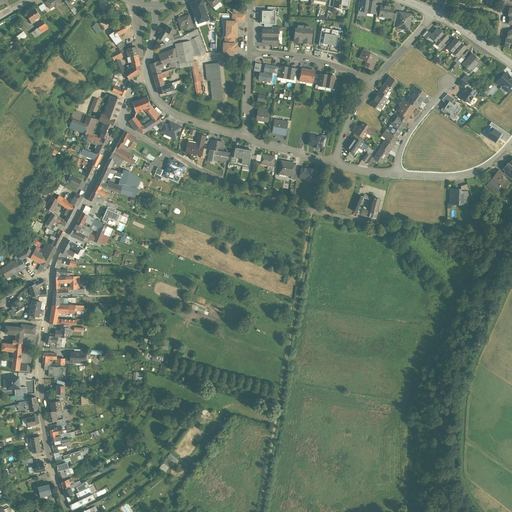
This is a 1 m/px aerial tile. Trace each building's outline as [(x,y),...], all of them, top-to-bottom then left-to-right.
[(59,0),(49,0),(46,2),(50,9),(56,5),(57,7),(62,4),(59,0)] [(202,3),(201,0),(192,4),(194,11),(196,17),(198,23),(208,19),(205,12),(202,3)] [(333,0),(332,7),(338,8),(339,5),(340,5),(346,6),(347,0),(333,0)] [(368,0),(361,0),(361,2),(360,11),(366,12),(368,1),(368,0)] [(368,1),(366,12),(366,13),(373,14),(374,5),(375,2),(368,1)] [(387,7),(380,6),(379,12),(378,16),(379,16),(385,17),(387,7)] [(393,8),(387,7),(385,17),(391,19),(392,14),(393,8)] [(35,9),(26,15),(31,23),(40,17),(35,9)] [(264,24),(272,24),(272,20),(275,20),(275,10),(274,10),(267,10),(261,10),(260,24),(264,24)] [(411,15),(398,12),(398,13),(397,19),(397,21),(401,21),(399,29),(408,30),(411,15)] [(189,15),(177,19),(180,27),(185,25),(187,29),(193,27),(192,25),(189,15)] [(232,21),(225,21),(224,22),(224,24),(225,25),(226,25),(226,30),(231,30),(231,29),(237,29),(237,21),(232,21)] [(43,22),(37,26),(38,28),(40,30),(46,26),(43,22)] [(122,26),(113,30),(113,31),(114,32),(109,36),(115,45),(121,41),(118,37),(118,36),(118,35),(125,32),(125,31),(124,30),(131,27),(130,22),(122,26)] [(96,24),(92,27),(97,34),(101,30),(96,24)] [(304,26),(297,25),(297,29),(295,29),(294,42),(302,43),(304,26)] [(176,31),(168,26),(165,32),(172,36),(176,31)] [(311,27),(304,26),(302,43),(311,44),(312,30),(310,30),(311,27)] [(38,28),(31,33),(35,38),(39,35),(42,33),(40,30),(38,28)] [(319,45),(339,49),(342,32),(322,28),(319,45)] [(183,36),(180,38),(174,40),(175,44),(175,48),(179,64),(180,64),(180,68),(192,67),(191,62),(194,61),(193,56),(195,55),(195,56),(206,52),(199,35),(197,29),(194,30),(183,36)] [(231,30),(226,30),(226,33),(225,33),(224,34),(224,36),(225,37),(235,37),(237,37),(237,29),(231,29),(231,30)] [(431,35),(430,37),(436,42),(443,34),(437,29),(431,35)] [(163,30),(158,39),(163,42),(166,37),(170,39),(172,36),(165,32),(163,30)] [(16,37),(20,42),(27,36),(23,31),(16,37)] [(436,42),(434,44),(439,47),(439,48),(443,43),(447,38),(443,34),(436,42)] [(450,44),(447,48),(452,53),(460,44),(455,39),(450,44)] [(169,42),(155,48),(157,51),(175,44),(174,40),(172,41),(169,42)] [(446,45),(441,50),(444,52),(447,48),(450,44),(449,42),(446,45)] [(225,43),(223,43),(223,53),(228,53),(234,53),(236,53),(236,51),(237,51),(237,46),(236,46),(236,43),(234,43),(225,43)] [(443,43),(439,48),(439,47),(437,49),(440,52),(441,50),(446,45),(443,43)] [(460,44),(452,53),(457,57),(461,53),(465,48),(460,44)] [(135,47),(127,49),(126,50),(127,57),(129,57),(137,56),(135,47)] [(175,48),(159,55),(158,55),(160,61),(162,64),(166,63),(170,62),(171,67),(171,69),(180,68),(180,64),(179,64),(175,48)] [(369,53),(363,51),(359,58),(369,63),(367,67),(372,69),(377,57),(369,53)] [(126,73),(119,60),(119,58),(115,52),(110,54),(114,61),(115,63),(117,67),(120,72),(122,75),(125,73),(126,73)] [(461,53),(457,57),(454,61),(456,63),(458,61),(463,55),(461,53)] [(472,54),(463,63),(471,71),(475,67),(480,61),(479,62),(471,55),(472,54)] [(137,56),(129,57),(130,63),(131,68),(139,66),(137,56)] [(160,61),(150,65),(151,67),(153,75),(161,73),(167,71),(171,70),(171,69),(171,67),(164,69),(162,64),(160,61)] [(194,61),(191,62),(192,67),(197,95),(202,94),(196,61),(194,61)] [(218,64),(209,65),(210,81),(212,99),(222,98),(218,64)] [(275,67),(265,65),(264,71),(265,71),(264,74),(260,73),(259,78),(260,78),(260,80),(269,82),(270,80),(271,80),(272,72),(274,73),(275,67)] [(139,66),(131,68),(132,68),(129,70),(126,73),(125,73),(128,78),(129,80),(141,71),(139,66)] [(288,68),(281,66),(281,67),(280,73),(279,77),(286,79),(288,68)] [(295,69),(288,68),(286,79),(293,80),(294,76),(295,69)] [(300,79),(299,81),(306,82),(308,70),(302,69),(301,70),(300,79)] [(314,71),(308,70),(306,82),(312,83),(314,74),(314,71)] [(161,73),(153,75),(157,87),(164,85),(162,77),(161,73)] [(511,79),(505,73),(496,83),(506,91),(511,85),(511,84),(511,79)] [(327,75),(320,74),(320,77),(319,84),(318,86),(325,87),(327,75)] [(334,76),(327,75),(325,87),(332,88),(334,79),(334,76)] [(125,82),(123,86),(122,89),(126,91),(130,82),(129,80),(128,78),(125,82)] [(469,84),(461,79),(458,85),(463,88),(463,89),(464,87),(466,89),(467,87),(469,84)] [(389,80),(386,84),(384,83),(383,85),(379,90),(385,94),(386,95),(394,84),(394,83),(389,80)] [(171,83),(164,85),(166,92),(173,90),(172,85),(171,83)] [(164,85),(157,87),(159,94),(166,92),(164,85)] [(114,86),(112,91),(124,97),(126,91),(122,89),(121,90),(114,86)] [(476,93),(467,87),(466,89),(464,87),(463,89),(463,88),(462,90),(463,91),(464,92),(460,97),(463,99),(464,101),(465,102),(466,101),(467,102),(468,100),(470,101),(471,101),(472,101),(473,98),(473,97),(476,93)] [(419,93),(415,90),(412,95),(421,101),(425,97),(419,93)] [(383,97),(378,93),(374,97),(384,104),(387,99),(383,97)] [(455,99),(447,94),(442,100),(447,104),(450,100),(453,102),(455,99)] [(421,101),(412,95),(409,100),(412,102),(418,106),(421,101)] [(123,101),(112,97),(105,115),(101,114),(99,121),(102,122),(105,123),(113,126),(123,101)] [(148,97),(141,99),(144,109),(151,107),(148,97)] [(384,104),(374,97),(371,102),(377,106),(380,109),(384,104)] [(141,99),(132,103),(136,112),(144,110),(144,109),(141,99)] [(410,104),(403,99),(400,104),(403,107),(400,112),(401,113),(408,118),(415,108),(410,104)] [(452,103),(453,102),(450,100),(447,104),(446,106),(445,105),(443,109),(451,115),(450,116),(454,119),(461,109),(458,107),(459,106),(456,103),(455,105),(452,103)] [(144,109),(144,110),(152,120),(158,116),(151,107),(144,109)] [(262,109),(261,112),(258,112),(256,120),(268,122),(270,110),(262,109)] [(408,118),(401,113),(398,117),(405,122),(408,118)] [(152,120),(142,127),(141,126),(137,129),(139,132),(143,134),(155,125),(162,121),(158,116),(152,120)] [(398,117),(397,116),(393,121),(396,123),(392,129),(399,134),(406,123),(398,117)] [(87,117),(83,126),(80,125),(78,131),(88,135),(90,136),(96,121),(87,117)] [(141,126),(134,117),(129,121),(136,130),(137,129),(141,126)] [(287,122),(275,120),(272,133),(285,135),(286,128),(287,122)] [(80,125),(81,124),(72,121),(69,128),(78,131),(80,125)] [(164,124),(162,121),(155,125),(161,130),(160,132),(164,134),(165,133),(165,132),(168,126),(167,126),(164,124)] [(375,130),(363,121),(355,133),(363,139),(367,133),(371,136),(375,130)] [(181,128),(169,122),(167,126),(168,126),(165,132),(165,133),(171,135),(170,137),(176,139),(181,128)] [(496,130),(498,127),(491,122),(489,125),(491,127),(496,130)] [(113,126),(105,123),(101,134),(103,134),(109,137),(113,126)] [(502,134),(496,130),(491,127),(488,132),(490,134),(487,138),(495,143),(498,139),(499,139),(502,134)] [(399,134),(392,129),(389,132),(396,137),(399,134)] [(389,132),(385,130),(382,135),(387,138),(382,145),(390,150),(398,138),(389,132)] [(136,138),(125,131),(119,141),(123,144),(126,145),(129,140),(130,140),(133,142),(136,138)] [(363,139),(355,133),(353,136),(355,137),(361,142),(363,139)] [(90,136),(88,135),(86,141),(97,145),(99,143),(102,145),(104,139),(102,138),(101,140),(90,136)] [(196,145),(188,144),(186,152),(201,155),(203,148),(205,136),(198,135),(196,145)] [(322,138),(314,136),(314,138),(311,137),(310,139),(310,140),(310,141),(309,145),(314,146),(315,147),(317,148),(318,147),(320,148),(321,145),(323,138),(322,138)] [(361,142),(355,137),(347,149),(350,152),(353,154),(354,152),(358,147),(364,151),(368,146),(361,142)] [(102,145),(99,143),(97,145),(94,153),(102,155),(105,148),(108,140),(104,139),(102,145)] [(211,140),(210,142),(209,149),(211,150),(216,151),(217,146),(222,147),(223,142),(211,140)] [(116,147),(113,152),(112,153),(123,160),(132,164),(134,165),(136,163),(137,163),(138,162),(138,161),(138,160),(139,158),(138,158),(134,156),(133,157),(120,149),(116,147)] [(251,150),(234,147),(234,148),(232,157),(231,163),(249,166),(249,164),(250,157),(251,150)] [(86,150),(81,148),(77,159),(82,161),(85,154),(86,150)] [(388,153),(381,148),(373,158),(382,164),(389,153),(388,153)] [(216,151),(211,150),(209,159),(215,160),(215,162),(216,160),(225,161),(225,159),(228,160),(229,156),(230,153),(229,153),(229,154),(219,152),(219,151),(216,151)] [(101,156),(90,152),(89,156),(88,157),(95,159),(99,161),(101,156)] [(123,160),(112,153),(109,159),(113,161),(120,165),(122,160),(123,160)] [(366,153),(362,160),(366,162),(370,156),(366,153)] [(274,157),(262,155),(260,164),(268,165),(273,166),(274,160),(274,157)] [(164,170),(162,175),(173,179),(175,175),(179,177),(184,166),(168,159),(164,170)] [(296,164),(281,161),(279,174),(291,176),(292,176),(293,172),(294,172),(294,171),(296,164)] [(87,170),(86,172),(92,175),(96,167),(92,165),(90,164),(87,170)] [(105,167),(98,182),(104,184),(107,180),(107,177),(109,173),(111,170),(109,169),(105,167)] [(164,170),(157,167),(153,176),(160,180),(162,175),(164,170)] [(316,170),(307,168),(305,180),(314,181),(315,176),(316,170)] [(128,172),(123,170),(123,173),(123,174),(120,184),(125,185),(128,172)] [(128,172),(125,185),(143,190),(145,185),(131,173),(128,172)] [(498,173),(489,184),(488,183),(496,190),(499,186),(499,187),(500,186),(502,188),(504,186),(506,187),(509,182),(502,176),(498,173)] [(81,180),(73,176),(71,182),(70,183),(78,187),(81,180)] [(122,187),(108,183),(108,185),(107,189),(120,193),(120,192),(120,193),(122,187)] [(496,190),(488,183),(486,186),(495,194),(498,191),(496,190)] [(58,184),(55,190),(54,192),(59,195),(64,187),(58,184)] [(467,184),(461,186),(461,190),(460,190),(460,192),(466,192),(466,191),(469,190),(467,184)] [(103,187),(96,185),(96,186),(94,188),(92,192),(101,195),(102,196),(104,191),(102,190),(103,187)] [(122,187),(120,193),(132,197),(135,188),(122,185),(122,187)] [(461,190),(457,190),(452,190),(451,190),(450,204),(458,204),(459,204),(459,202),(467,202),(467,192),(466,192),(460,192),(460,190),(461,190)] [(92,192),(91,195),(88,200),(89,200),(88,200),(93,202),(97,203),(99,198),(101,195),(92,192)] [(71,197),(65,194),(63,198),(64,199),(71,203),(73,200),(71,199),(71,197)] [(63,198),(59,195),(56,200),(58,201),(70,209),(72,204),(71,203),(64,199),(63,198)] [(358,195),(351,210),(357,212),(358,212),(357,211),(363,197),(358,195)] [(56,200),(52,197),(45,208),(52,212),(58,201),(56,200)] [(76,198),(74,197),(73,200),(71,203),(72,204),(78,207),(81,200),(76,198)] [(380,200),(373,197),(372,201),(370,209),(369,211),(366,210),(363,208),(361,213),(368,216),(376,219),(380,200)] [(150,201),(141,198),(138,205),(148,208),(150,201)] [(70,209),(64,220),(69,224),(78,207),(72,204),(70,209)] [(86,206),(82,212),(88,215),(91,210),(86,206)] [(114,212),(107,209),(102,220),(106,222),(108,218),(117,222),(120,215),(114,212)] [(88,215),(82,212),(77,222),(83,225),(84,222),(85,221),(91,224),(94,219),(91,217),(90,217),(88,215)] [(53,214),(45,224),(50,227),(55,220),(57,216),(53,214)] [(69,224),(57,216),(55,220),(67,228),(69,224)] [(101,224),(94,219),(91,224),(100,229),(105,231),(106,227),(107,226),(102,224),(101,224)] [(37,233),(42,225),(36,222),(32,230),(37,233)] [(83,225),(77,222),(73,230),(78,233),(79,232),(88,236),(90,234),(90,233),(81,228),(83,225)] [(57,238),(55,241),(54,240),(51,245),(56,248),(65,232),(61,230),(59,233),(57,238)] [(78,233),(73,230),(70,235),(82,241),(85,236),(78,233)] [(98,232),(96,237),(94,241),(103,244),(106,238),(103,236),(103,235),(98,232)] [(84,249),(68,239),(63,247),(68,249),(70,246),(70,245),(71,246),(71,247),(76,250),(75,253),(80,256),(84,249)] [(43,250),(37,262),(41,264),(45,266),(46,267),(56,248),(51,245),(47,243),(43,250)] [(75,253),(68,250),(68,249),(63,247),(60,252),(66,255),(67,256),(67,254),(73,256),(74,255),(75,253)] [(34,250),(30,258),(37,262),(43,250),(40,249),(38,252),(34,250)] [(20,259),(21,260),(27,257),(25,252),(19,255),(19,256),(20,259)] [(64,259),(58,257),(56,265),(60,266),(61,263),(69,265),(70,260),(64,259)] [(21,260),(20,259),(16,261),(20,269),(25,266),(21,260)] [(20,269),(16,261),(1,269),(6,278),(21,270),(20,269)] [(59,269),(54,269),(54,277),(58,277),(58,276),(59,276),(59,274),(64,274),(65,270),(63,270),(59,270),(59,269)] [(58,277),(54,277),(54,290),(59,290),(59,291),(59,289),(60,289),(59,283),(65,282),(65,277),(58,277)] [(76,277),(70,277),(70,282),(70,288),(66,288),(66,290),(67,290),(72,289),(79,289),(79,277),(76,277)] [(37,283),(29,287),(32,297),(33,297),(39,295),(38,292),(36,287),(38,286),(37,283)] [(59,290),(54,290),(53,298),(58,298),(59,295),(68,294),(69,294),(69,293),(72,293),(72,289),(67,290),(66,290),(59,291),(59,290)] [(18,300),(14,303),(13,302),(12,303),(12,304),(10,305),(13,309),(15,312),(23,306),(18,300)] [(38,301),(32,300),(31,308),(40,309),(41,302),(38,301)] [(193,304),(191,308),(203,314),(205,309),(193,304)] [(59,305),(53,305),(50,318),(57,319),(58,313),(60,313),(61,305),(59,305)] [(63,305),(61,305),(60,313),(68,313),(68,311),(68,308),(68,305),(63,305)] [(76,305),(68,305),(68,308),(68,311),(68,313),(73,313),(74,312),(74,309),(76,309),(76,305)] [(40,309),(31,308),(30,315),(35,316),(39,316),(40,309)] [(13,309),(7,313),(10,317),(12,317),(17,314),(15,312),(13,309)] [(21,328),(6,326),(5,333),(16,335),(16,340),(23,341),(24,333),(24,328),(21,328)] [(68,327),(61,327),(60,332),(56,331),(56,337),(65,338),(68,338),(68,337),(65,337),(65,334),(68,334),(68,327)] [(167,346),(169,341),(162,339),(160,348),(167,350),(168,346),(167,346)] [(16,340),(13,340),(13,344),(12,346),(15,346),(14,352),(14,354),(13,354),(13,357),(12,360),(13,361),(12,367),(12,369),(19,370),(21,359),(22,354),(21,354),(22,345),(23,345),(24,341),(23,341),(16,340)] [(13,344),(3,342),(2,350),(14,352),(15,346),(12,346),(13,344)] [(91,355),(98,355),(98,360),(103,360),(103,350),(91,350),(91,355)] [(71,359),(65,359),(65,365),(72,365),(72,362),(85,363),(85,359),(86,359),(85,359),(85,357),(86,357),(85,357),(85,353),(86,353),(85,353),(79,352),(79,353),(77,353),(77,352),(74,352),(74,353),(72,352),(71,352),(71,355),(71,356),(71,359)] [(53,354),(43,353),(42,364),(44,364),(47,364),(47,361),(48,359),(53,359),(53,354)] [(145,359),(158,362),(158,359),(166,361),(167,358),(146,353),(145,359)] [(8,360),(1,359),(1,366),(12,367),(13,361),(12,360),(8,360)] [(50,367),(48,367),(48,370),(48,377),(54,377),(54,380),(59,380),(59,377),(63,377),(63,367),(50,367)] [(138,377),(138,372),(133,372),(133,380),(144,380),(144,377),(138,377)] [(15,389),(20,388),(19,378),(7,379),(8,389),(15,389)] [(57,386),(56,386),(56,394),(65,395),(65,386),(57,386)] [(15,389),(15,396),(17,395),(27,395),(26,387),(20,388),(15,389)] [(56,398),(50,399),(52,412),(54,411),(62,410),(60,398),(56,398)] [(62,410),(54,411),(56,421),(56,425),(70,422),(68,409),(62,410)] [(52,412),(47,412),(48,422),(56,421),(54,411),(52,412)] [(34,417),(26,418),(26,419),(27,425),(26,425),(26,427),(36,425),(34,417)] [(53,430),(50,430),(51,437),(59,435),(58,434),(63,433),(61,427),(53,428),(53,430)] [(38,437),(30,438),(30,442),(31,446),(39,444),(38,437)] [(61,441),(54,442),(52,443),(53,448),(58,447),(62,446),(62,447),(71,445),(69,439),(61,441)] [(39,444),(31,446),(32,450),(30,450),(31,453),(32,453),(41,452),(39,444)] [(80,451),(63,457),(64,460),(69,459),(71,464),(75,463),(75,462),(83,459),(80,451)] [(169,467),(171,469),(178,459),(171,454),(160,469),(165,472),(169,467)] [(38,461),(34,462),(35,468),(32,469),(33,473),(36,473),(45,471),(43,462),(38,463),(38,461)] [(56,466),(58,472),(69,469),(67,463),(56,466)] [(65,470),(58,472),(61,483),(65,481),(68,479),(66,473),(66,470),(65,470)] [(65,481),(61,483),(63,489),(70,486),(68,479),(65,481)] [(77,486),(71,489),(73,494),(76,493),(85,488),(83,484),(81,485),(77,486)] [(49,485),(38,488),(40,494),(41,498),(48,496),(49,500),(53,499),(49,485)] [(70,486),(63,489),(64,492),(66,498),(69,497),(73,494),(71,489),(70,486)] [(89,487),(78,493),(78,494),(81,500),(93,494),(89,487)] [(81,500),(69,506),(72,511),(95,500),(93,494),(81,500)]
